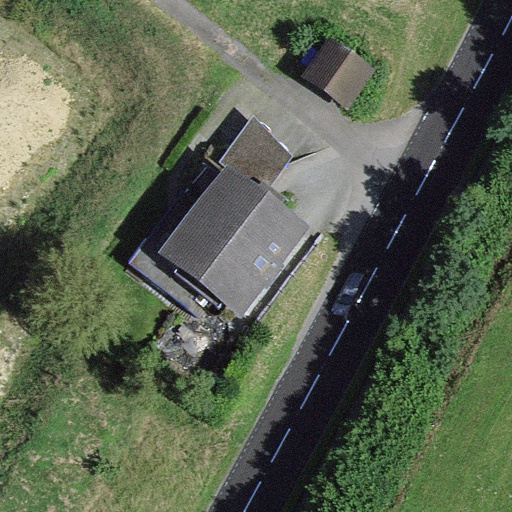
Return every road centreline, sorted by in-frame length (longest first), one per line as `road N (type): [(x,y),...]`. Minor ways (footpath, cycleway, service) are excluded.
road 1 (primary): [(511,0),(239,511)]
road 2 (track): [(146,0),(403,200)]
